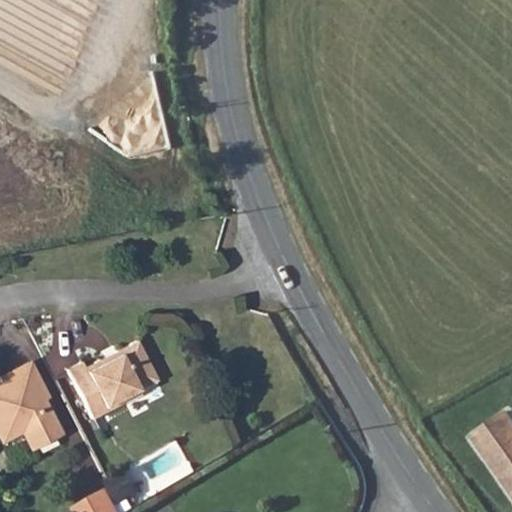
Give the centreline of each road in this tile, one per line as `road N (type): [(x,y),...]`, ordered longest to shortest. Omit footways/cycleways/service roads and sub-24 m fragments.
road 1 (tertiary): [(434,511),(284,258)]
road 2 (residential): [(284,258),(190,292),(48,293),(0,302)]
road 3 (tertiary): [(284,258),(239,146),(219,0)]
